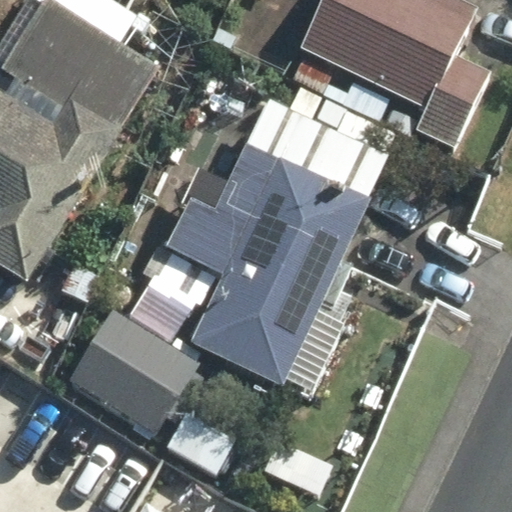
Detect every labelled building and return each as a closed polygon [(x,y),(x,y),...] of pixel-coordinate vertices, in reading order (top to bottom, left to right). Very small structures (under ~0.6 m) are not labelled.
[(491,74),(457,56),(475,20),(435,0),(319,0),(290,59),(336,82),(325,104),(358,120),(446,164),(491,74)] [(0,277),(19,289),(153,76),(48,10),(0,87),(0,277)] [(160,261),(168,265),(155,294),(205,317),(184,363),(277,404),(361,217),(269,175),(238,161),(210,223),(182,211),(160,261)] [(197,376),(108,320),(60,395),(149,452),(197,376)] [(233,453),(179,421),(159,453),(213,485),(233,453)]
